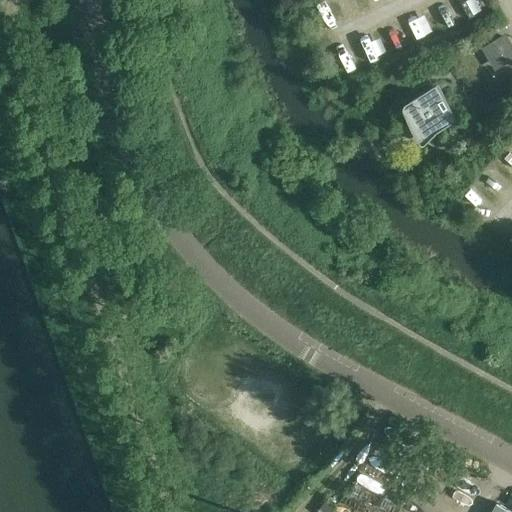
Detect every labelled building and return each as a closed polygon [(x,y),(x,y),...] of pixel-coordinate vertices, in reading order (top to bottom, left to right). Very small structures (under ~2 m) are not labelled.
[(313,6),(318,20),(332,15),(326,0),(313,6)] [(511,48),(511,26),(508,19),(484,34),(499,57),(511,48)] [(398,22),(382,29),(390,46),(406,39),(398,22)] [(425,139),(437,132),(452,123),(452,122),(453,122),(453,121),(454,121),(454,120),(454,119),(455,118),(455,117),(454,116),(454,115),(454,114),(437,83),(432,87),(430,85),(430,84),(429,84),(428,83),(427,83),(426,82),(425,82),(424,82),(424,83),(423,83),(422,83),(412,89),(416,96),(406,103),(405,103),(404,104),(404,105),(403,106),(403,107),(403,108),(403,109),(403,110),(404,111),(414,128),(415,127),(425,137),(424,138),(425,139)] [(511,152),(510,150),(498,164),(511,176),(511,152)] [(481,185),(493,195),(504,183),(493,173),(481,185)]
